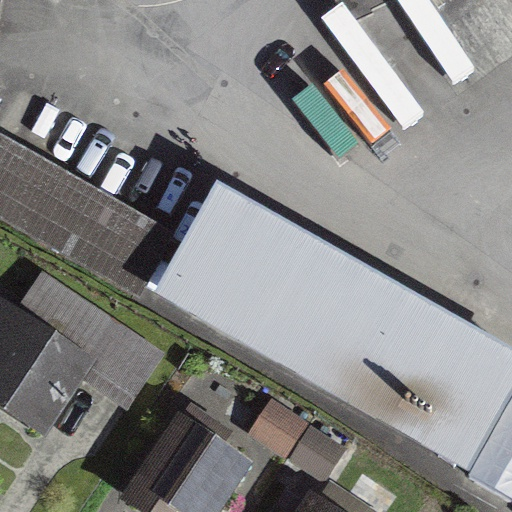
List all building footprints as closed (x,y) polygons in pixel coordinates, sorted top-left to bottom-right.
[(329,0),(319,8),(409,122),(464,79),(401,0),(329,0)] [(13,154),(0,176),(0,212),(137,290),(165,240),(13,154)] [(511,372),(217,206),(171,287),(356,392),(464,464),(511,379),(511,372)] [(36,275),(4,323),(13,329),(80,373),(129,405),(161,356),(36,275)] [(0,349),(0,400),(43,429),(80,373),(13,329),(0,349)] [(291,455),(307,429),(273,407),(257,433),(291,455)] [(227,435),(212,426),(203,440),(180,425),(131,500),(149,511),(172,511),(177,506),(185,511),(212,511),(242,467),(217,450),(227,435)] [(341,451),(307,429),(291,455),(325,476),(341,451)]
